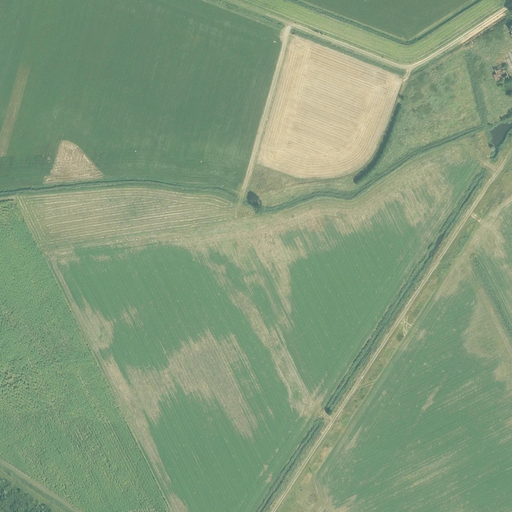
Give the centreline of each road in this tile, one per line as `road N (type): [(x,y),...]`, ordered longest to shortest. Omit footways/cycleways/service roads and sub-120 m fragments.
road 1 (track): [(482,160),(493,176),(274,511)]
road 2 (track): [(228,0),(407,66),(511,4)]
road 3 (track): [(295,25),(240,203)]
